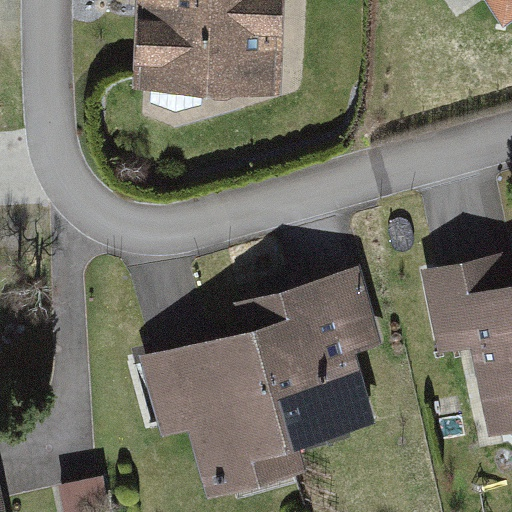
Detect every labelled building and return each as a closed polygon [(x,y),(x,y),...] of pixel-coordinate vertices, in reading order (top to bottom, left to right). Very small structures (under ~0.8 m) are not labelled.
[(287,105),(292,0),(317,0),(342,1),(341,0),(147,0),(143,98),(287,105)] [(511,0),(484,0),(511,37),(511,0)] [(511,264),(433,282),(450,363),(482,356),(502,448),(511,445),(511,264)] [(250,342),(151,370),(174,448),(195,442),(214,511),(223,511),(317,485),(309,456),(383,435),(364,365),(392,357),(369,277),(242,313),(250,342)] [(12,511),(0,453),(0,511),(12,511)]
